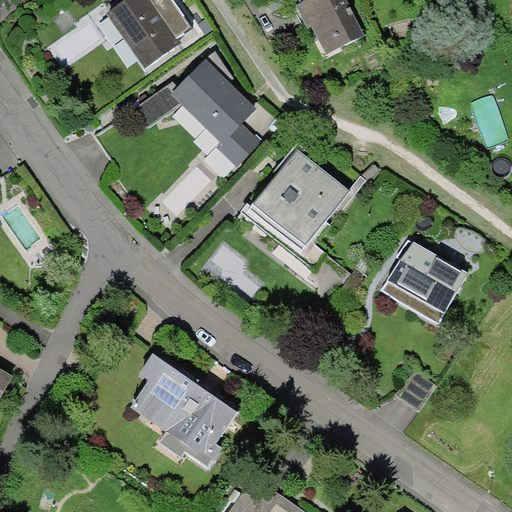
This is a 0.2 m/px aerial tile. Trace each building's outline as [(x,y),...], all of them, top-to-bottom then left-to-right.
[(183,0),(139,0),(137,1),(136,0),(117,0),(124,9),(109,19),(146,72),(183,47),(168,24),(190,9),(183,0)] [(347,0),(312,0),(297,7),(310,33),(313,31),(326,59),(366,39),(347,0)] [(263,113),(209,57),(184,82),(177,75),(136,114),(149,127),(183,95),(231,145),(223,152),(239,169),(261,148),(244,130),(263,113)] [(246,214),(315,273),(331,254),(319,244),(382,172),(377,167),(351,197),(299,153),(246,214)] [(469,278),(409,242),(397,259),(405,263),(382,292),(438,326),(469,278)] [(242,412),(158,356),(144,377),(150,381),(131,410),(164,432),(155,445),(180,462),(186,454),(210,470),(220,455),(215,452),(242,412)] [(0,414),(19,378),(0,368),(0,414)] [(436,386),(418,373),(395,398),(418,414),(436,386)] [(301,511),(254,480),(231,511),(301,511)]
